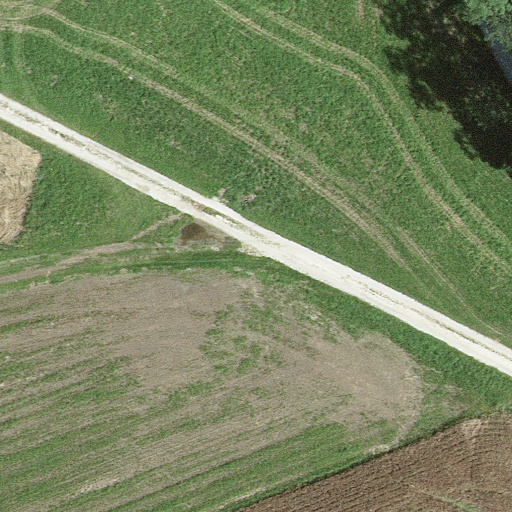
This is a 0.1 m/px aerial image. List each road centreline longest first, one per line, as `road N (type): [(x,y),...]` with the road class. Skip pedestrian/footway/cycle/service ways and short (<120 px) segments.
road 1 (track): [(0,108),(511,365)]
road 2 (track): [(0,287),(95,267),(282,254)]
